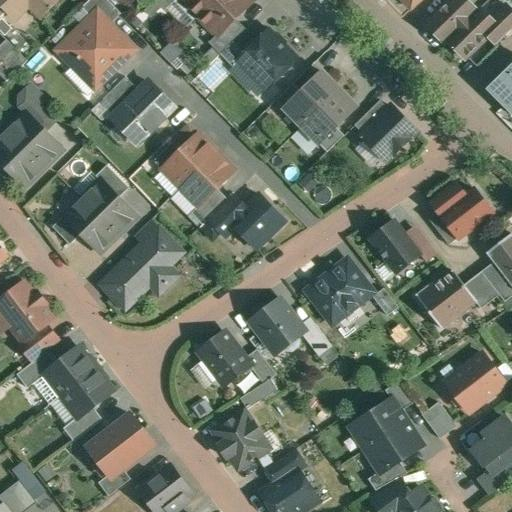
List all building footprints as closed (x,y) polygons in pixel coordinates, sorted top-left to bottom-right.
[(0,0),(0,2),(8,11),(19,0),(25,0),(42,17),(51,8),(52,9),(53,7),(52,7),(59,0),(0,0)] [(122,13),(108,0),(90,0),(83,8),(92,17),(99,11),(112,24),(122,13)] [(182,0),(198,16),(214,0),(182,0)] [(253,0),(214,0),(198,16),(217,36),(218,36),(236,18),(254,1),(253,0)] [(404,0),(412,9),(421,0),(404,0)] [(452,0),(427,24),(445,43),(448,40),(478,11),(467,0),(452,0)] [(511,29),(511,9),(507,4),(492,19),(499,26),(489,36),(497,44),(511,29)] [(478,11),(448,40),(466,58),(489,36),(499,26),(492,19),(481,8),(478,11)] [(112,24),(99,11),(92,17),(59,50),(75,67),(80,62),(102,84),(137,50),(112,24)] [(236,18),(218,36),(217,36),(210,43),(221,54),(247,29),(236,18)] [(60,45),(81,24),(77,19),(55,40),(60,45)] [(247,29),(221,54),(234,67),(241,60),(240,59),(261,39),(249,27),(247,29)] [(261,39),(240,59),(241,60),(268,88),(291,65),(298,58),(270,30),(261,39)] [(28,61),(8,39),(0,46),(0,60),(2,62),(0,63),(0,73),(8,81),(28,61)] [(511,58),(487,83),(511,109),(511,58)] [(291,65),(274,82),(285,93),(295,84),(302,76),(291,65)] [(303,92),(286,109),(303,126),(341,89),(324,72),(303,92)] [(127,76),(101,102),(115,116),(141,91),(127,76)] [(115,116),(113,118),(138,143),(151,130),(153,131),(166,118),(165,117),(175,107),(150,82),(141,91),(115,116)] [(285,93),(278,100),(286,109),(303,92),(295,84),(285,93)] [(341,89),(303,126),(320,143),(337,127),(358,106),(341,89)] [(381,100),(356,125),(364,134),(390,109),(381,100)] [(57,120),(39,101),(27,112),(45,131),(57,120)] [(418,132),(392,106),(390,109),(364,134),(363,135),(388,161),(418,132)] [(45,131),(27,112),(9,131),(45,168),(64,150),(45,131)] [(190,124),(172,141),(173,143),(182,151),(199,134),(190,124)] [(337,127),(320,143),(328,152),(345,135),(337,127)] [(45,168),(9,131),(0,139),(0,158),(27,186),(45,168)] [(182,151),(163,169),(181,188),(219,151),(200,133),(182,151)] [(173,143),(155,161),(163,169),(182,151),(173,143)] [(219,151),(181,188),(199,206),(200,206),(218,188),(237,170),(219,151)] [(130,188),(108,165),(97,176),(101,180),(102,179),(120,198),(130,188)] [(120,198),(102,179),(101,180),(84,197),(120,234),(138,216),(120,198)] [(467,196),(457,183),(432,202),(437,209),(451,227),(459,238),(460,239),(494,212),(475,189),(467,196)] [(218,188),(200,206),(199,206),(192,213),(204,225),(209,219),(229,199),(218,188)] [(229,199),(209,219),(227,237),(237,227),(232,222),(248,207),(235,194),(229,199)] [(248,207),(232,222),(237,227),(258,249),(286,221),(260,194),(248,207)] [(120,234),(84,197),(65,216),(82,233),(101,253),(120,234)] [(441,234),(451,227),(437,209),(428,217),(441,234)] [(82,233),(65,216),(54,227),(71,245),(82,233)] [(146,243),(103,284),(115,296),(113,298),(121,306),(123,304),(126,308),(151,284),(160,293),(178,275),(169,266),(183,252),(160,229),(159,230),(150,221),(137,234),(146,243)] [(405,234),(395,221),(372,239),(398,273),(422,255),(419,251),(405,234)] [(430,242),(416,225),(405,234),(419,251),(430,242)] [(450,245),(459,238),(451,227),(441,234),(450,245)] [(511,234),(488,252),(495,262),(511,282),(511,283),(511,234)] [(430,242),(419,251),(422,255),(427,262),(438,253),(430,242)] [(0,264),(10,256),(0,243),(0,264)] [(349,261),(309,291),(334,322),(373,292),(349,261)] [(495,262),(483,271),(499,292),(511,282),(495,262)] [(454,271),(435,286),(434,283),(417,296),(443,329),(477,302),(478,302),(465,285),(454,271)] [(499,292),(483,271),(465,285),(478,302),(477,302),(482,309),(501,295),(499,292)] [(27,282),(0,302),(0,309),(24,340),(25,341),(47,324),(55,318),(45,306),(48,304),(38,292),(36,294),(27,282)] [(400,307),(385,288),(374,297),(389,316),(400,307)] [(302,325),(282,298),(252,321),(277,354),(285,347),(287,350),(293,351),(299,346),(300,340),(298,338),(303,334),(307,331),(302,325)] [(326,337),(312,318),(302,325),(307,331),(303,334),(313,347),(326,337)] [(47,324),(25,341),(24,340),(21,343),(35,361),(50,350),(60,342),(47,324)] [(226,331),(200,351),(226,385),(244,371),(252,365),(247,358),(226,331)] [(326,337),(313,347),(320,356),(334,346),(326,337)] [(60,362),(45,373),(46,374),(63,396),(97,369),(80,347),(60,362)] [(277,374),(258,349),(247,358),(252,365),(244,371),(247,374),(254,369),(265,383),(272,378),(277,374)] [(35,361),(18,374),(29,388),(35,383),(46,374),(45,373),(60,362),(50,350),(35,361)] [(484,353),(447,382),(470,412),(482,403),(483,404),(499,392),(498,390),(507,383),(484,353)] [(114,391),(97,369),(63,396),(79,417),(80,418),(94,407),(114,391)] [(63,396),(46,374),(35,383),(51,404),(45,409),(63,396)] [(265,383),(242,398),(249,409),(279,389),(272,378),(265,383)] [(399,382),(387,390),(393,400),(394,399),(402,411),(414,403),(399,382)] [(393,400),(352,427),(367,449),(409,422),(402,411),(394,399),(393,400)] [(440,402),(423,415),(441,438),(442,438),(431,423),(447,411),(440,402)] [(94,407),(80,418),(79,417),(65,428),(75,441),(93,428),(104,419),(94,407)] [(245,411),(215,431),(239,468),(266,450),(259,438),(264,435),(255,421),(253,423),(245,411)] [(101,438),(89,447),(91,450),(110,475),(112,478),(124,469),(156,444),(132,414),(101,438)] [(511,424),(506,417),(485,433),(489,438),(474,450),(484,463),(486,462),(492,471),(495,474),(511,461),(511,442),(511,424)] [(409,422),(367,449),(381,471),(382,472),(400,460),(424,445),(409,422)] [(75,441),(71,445),(81,458),(91,450),(89,447),(101,438),(93,428),(75,441)] [(296,449),(266,468),(276,484),(299,468),(300,469),(307,465),(296,449)] [(400,460),(382,472),(381,471),(369,479),(377,490),(401,478),(409,473),(400,460)] [(492,471),(481,480),(491,493),(492,491),(493,492),(511,477),(511,461),(495,474),(492,471)] [(168,467),(155,477),(157,479),(142,491),(157,511),(162,511),(168,508),(171,511),(174,511),(189,501),(184,495),(191,490),(173,467),(170,469),(168,467)] [(276,484),(263,492),(275,511),(302,511),(320,500),(300,469),(299,468),(276,484)] [(124,469),(112,478),(110,475),(100,482),(110,496),(132,479),(124,469)] [(377,490),(369,495),(382,511),(396,511),(394,508),(413,494),(401,478),(377,490)] [(0,511),(22,511),(37,503),(20,482),(0,496),(0,500),(3,505),(0,506),(0,511)] [(413,494),(394,508),(396,511),(441,511),(422,487),(413,494)]
